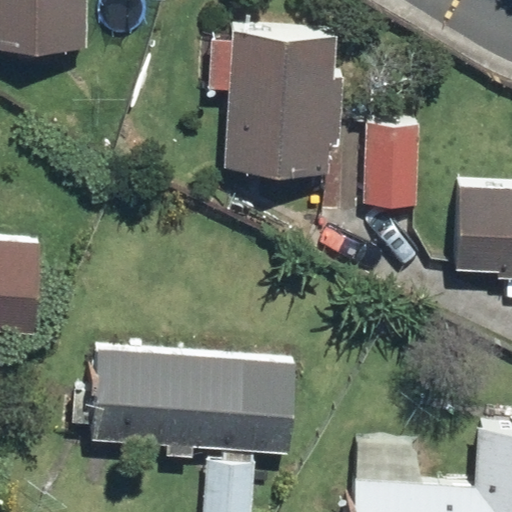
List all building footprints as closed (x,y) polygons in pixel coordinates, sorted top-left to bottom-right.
[(0,0),(0,33),(83,35),(83,0),(0,0)] [(227,77),(223,159),(326,164),(333,21),(230,16),(230,22),(209,21),(206,76),(227,77)] [(426,110),(363,107),(359,197),(422,200),(426,110)] [(511,173),(455,171),(451,257),(496,259),(495,272),(511,272),(511,173)] [(0,315),(1,316),(34,318),(40,227),(0,224),(0,315)] [(293,340),(92,330),(87,424),(147,427),(147,444),(203,447),(199,511),(249,511),(254,432),(289,434),(293,340)] [(404,431),(353,429),(348,511),(511,511),(511,416),(475,415),(471,475),(401,471),(404,431)]
